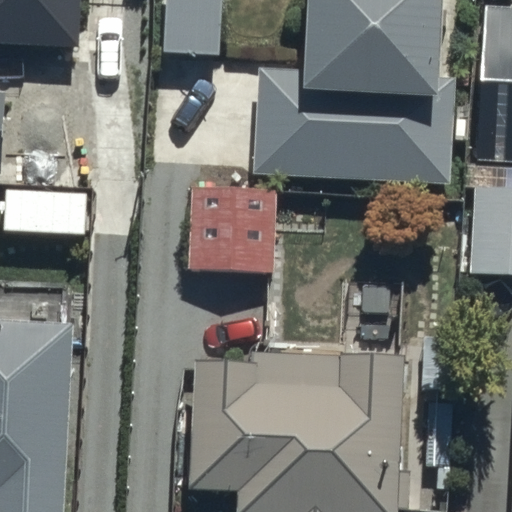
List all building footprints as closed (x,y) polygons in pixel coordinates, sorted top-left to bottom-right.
[(0,0),(0,40),(75,44),(77,0),(0,0)] [(217,0),(164,0),(162,46),(215,49),(217,0)] [(257,65),(252,168),(448,177),(453,75),(433,74),(436,0),(302,0),(299,67),(257,65)] [(511,3),(480,2),(475,158),(511,159),(511,3)] [(272,183),(189,182),(188,265),(271,266),(272,183)] [(511,184),(471,182),(468,269),(511,270),(511,184)] [(0,511),(59,511),(68,318),(0,315),(0,511)] [(246,354),(191,353),(187,483),(233,485),(232,510),(283,511),(282,511),(393,511),(393,504),(407,504),(408,465),(394,464),(397,350),(246,345),(246,354)]
